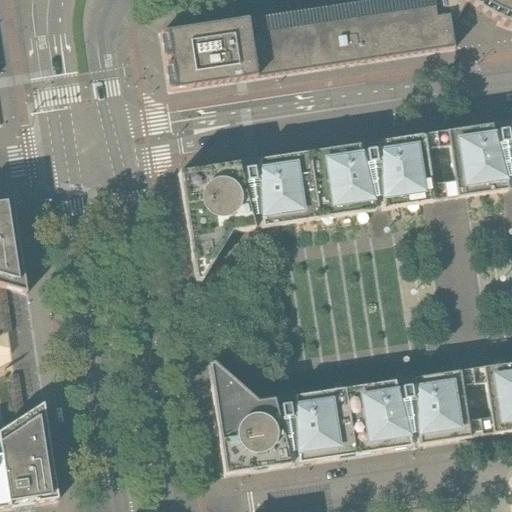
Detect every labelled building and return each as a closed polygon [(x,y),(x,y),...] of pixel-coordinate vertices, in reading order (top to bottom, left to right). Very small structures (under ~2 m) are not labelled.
[(511,0),(398,0),(356,6),(289,16),(276,18),(223,26),(160,36),(169,95),(232,85),(298,75),(365,65),(453,51),(450,27),(452,27),(453,28),(465,9),(466,7),(475,14),(485,21),(496,26),(498,27),(506,30),(511,31),(511,0)] [(511,193),(511,125),(455,134),(465,201),(511,193)] [(465,201),(455,134),(435,137),(412,140),(423,207),(445,204),(465,201)] [(202,262),(211,268),(231,236),(253,233),(270,230),(283,228),(423,207),(412,140),(177,176),(191,264),(202,262)] [(0,290),(26,297),(11,201),(0,202),(0,508),(6,508),(6,511),(10,511),(9,507),(33,503),(33,507),(57,503),(42,408),(0,434),(0,290)] [(511,434),(511,367),(490,370),(500,437),(511,434)] [(478,440),(500,437),(490,370),(469,374),(449,377),(459,443),(478,440)] [(223,479),(459,443),(449,377),(256,406),(228,381),(221,389),(210,391),(223,479)]
